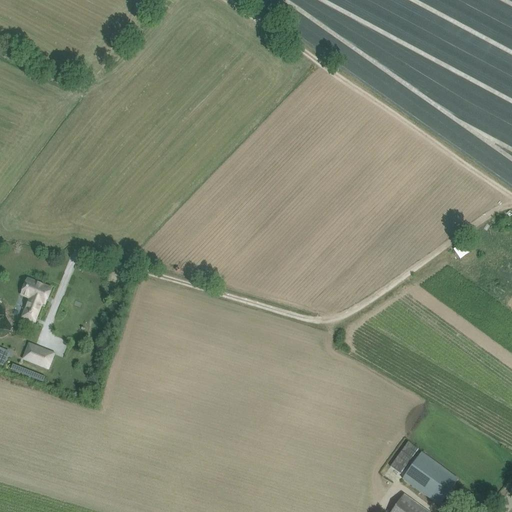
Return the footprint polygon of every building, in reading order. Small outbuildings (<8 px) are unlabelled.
[(458,251),(464,262),(475,255),(468,244),(458,251)] [(22,296),(30,299),(25,312),(30,314),(29,315),(31,315),(32,315),(37,317),(42,304),(45,305),(51,289),(28,280),(22,296)] [(31,362),(49,370),(54,355),(37,348),(29,345),(24,359),(31,362)] [(1,350),(0,351),(0,364),(2,366),(8,353),(1,350)] [(13,365),(11,369),(43,382),(45,377),(13,365)] [(408,442),(390,468),(399,475),(418,450),(408,442)] [(458,480),(450,474),(421,453),(402,480),(431,500),(439,506),(458,480)] [(500,455),(495,462),(502,467),(507,459),(500,455)] [(426,511),(424,510),(404,495),(391,511),(426,511)]
